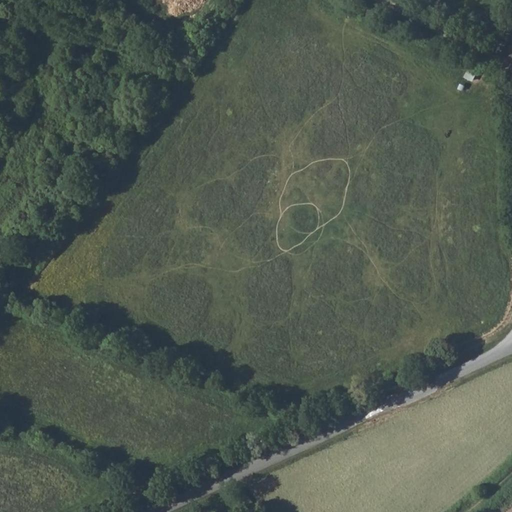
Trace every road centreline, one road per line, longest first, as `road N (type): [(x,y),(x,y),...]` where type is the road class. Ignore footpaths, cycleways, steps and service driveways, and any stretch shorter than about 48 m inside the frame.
road 1 (unclassified): [(168,511),(511,349)]
road 2 (track): [(511,65),(378,0)]
